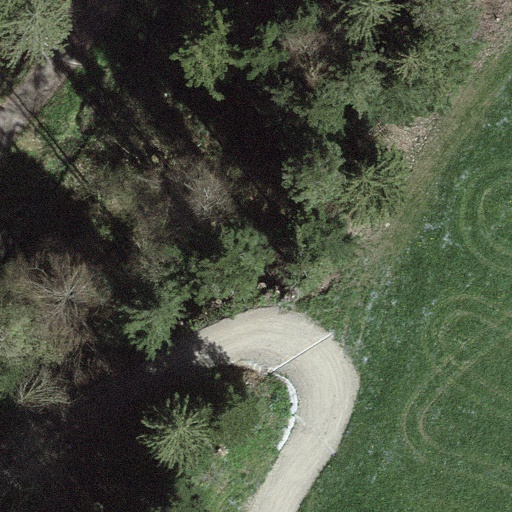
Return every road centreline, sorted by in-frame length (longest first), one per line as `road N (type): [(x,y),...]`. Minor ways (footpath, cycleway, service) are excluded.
road 1 (track): [(0,462),(224,341),(265,337),(292,345),(317,369),(322,397),(275,511)]
road 2 (track): [(109,0),(0,135)]
